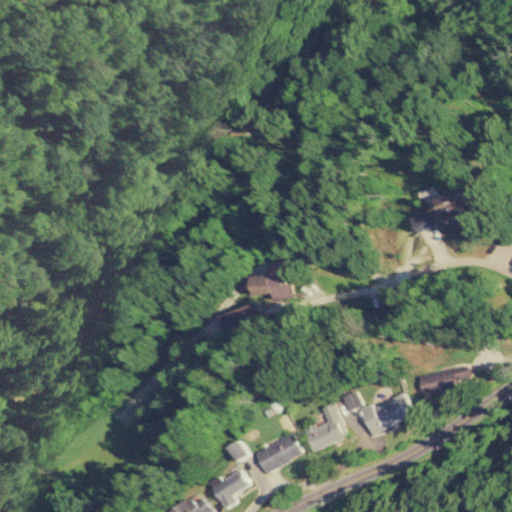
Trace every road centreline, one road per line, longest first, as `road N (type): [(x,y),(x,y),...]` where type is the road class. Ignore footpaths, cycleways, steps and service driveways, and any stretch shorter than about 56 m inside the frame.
road 1 (residential): [(300,511),(419,450),(511,388)]
road 2 (residential): [(362,295),(424,270),(487,270),(511,281)]
